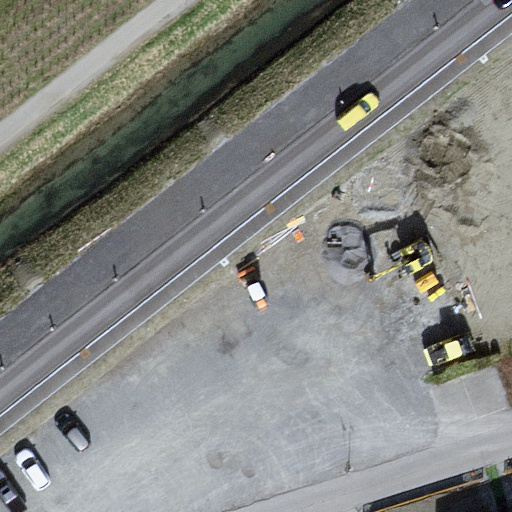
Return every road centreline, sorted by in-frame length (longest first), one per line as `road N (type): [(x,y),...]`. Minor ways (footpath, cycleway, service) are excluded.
road 1 (secondary): [(0,360),(459,0)]
road 2 (residential): [(511,447),(310,511)]
